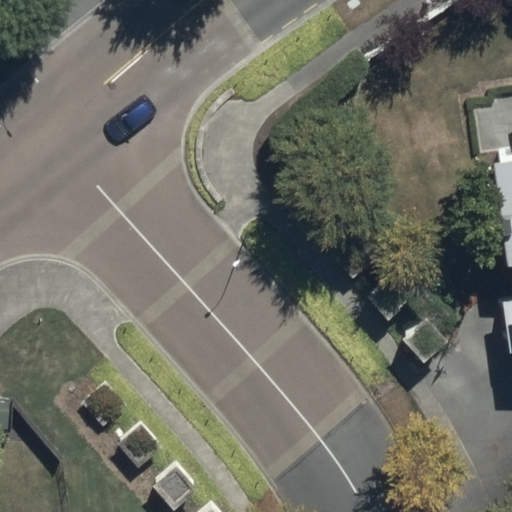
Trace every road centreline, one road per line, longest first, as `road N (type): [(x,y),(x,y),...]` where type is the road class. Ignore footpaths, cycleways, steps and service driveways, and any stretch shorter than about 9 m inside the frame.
road 1 (residential): [(49,130),(292,391),(347,511)]
road 2 (tertiary): [(49,130),(228,0)]
